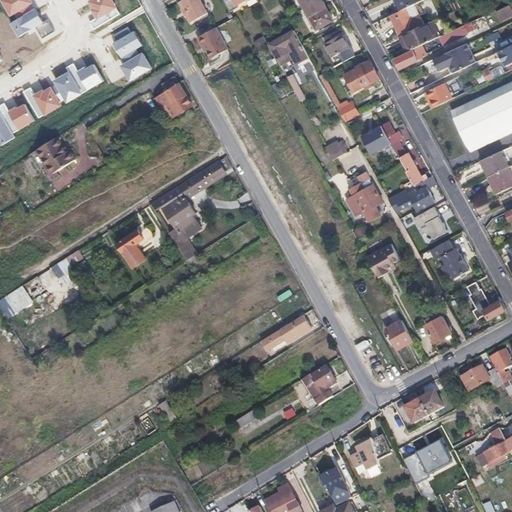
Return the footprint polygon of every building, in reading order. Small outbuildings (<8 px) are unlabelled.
[(181,0),(180,1),(178,2),(189,22),(206,12),(199,0),(181,0)] [(222,0),(230,13),(237,9),(235,6),(246,0),(222,0)] [(300,0),(306,9),(323,0),(322,0),(300,0)] [(323,0),(306,9),(317,30),(334,21),(323,0)] [(391,16),(402,37),(425,26),(415,5),(391,16)] [(501,22),(511,16),(511,7),(511,5),(496,12),(501,22)] [(425,26),(402,37),(409,52),(412,50),(421,46),(440,37),(433,22),(425,26)] [(469,34),(465,25),(440,37),(444,46),(469,34)] [(215,28),(197,38),(201,45),(203,44),(207,51),(211,59),(228,50),(215,28)] [(301,42),(295,31),(271,44),(267,46),(276,61),(289,54),(292,60),(295,66),(310,58),(303,46),(301,42)] [(333,58),(351,49),(343,36),(326,45),(333,58)] [(468,44),(445,55),(455,74),(477,63),(468,44)] [(421,46),(412,50),(412,52),(395,60),(401,70),(418,62),(417,60),(426,55),(421,46)] [(511,61),(511,46),(500,52),(506,64),(511,61)] [(276,61),(279,67),(292,60),(289,54),(276,61)] [(297,68),(311,61),(310,58),(295,66),(297,68)] [(355,93),(380,79),(370,62),(345,76),(355,93)] [(482,72),(487,82),(502,75),(498,69),(490,72),(489,69),(482,72)] [(172,120),(194,106),(179,83),(175,76),(163,84),(166,89),(167,91),(165,92),(158,97),(172,120)] [(287,82),(293,92),(298,89),(293,79),(287,82)] [(511,82),(448,114),(468,155),(511,133),(511,82)] [(444,84),(426,94),(434,109),(452,99),(444,84)] [(298,89),(293,92),(295,95),(301,105),(306,102),(298,89)] [(353,103),(339,110),(346,123),(360,115),(353,103)] [(145,105),(132,112),(136,119),(149,111),(145,105)] [(310,122),(315,130),(319,128),(314,120),(310,122)] [(387,123),(381,126),(381,127),(386,137),(393,134),(387,123)] [(381,127),(362,137),(371,155),(391,144),(386,137),(381,127)] [(391,144),(392,147),(398,144),(401,142),(396,132),(393,134),(386,137),(391,144)] [(68,151),(59,136),(38,150),(47,164),(54,174),(57,172),(76,160),(70,150),(68,151)] [(414,186),(419,184),(426,180),(422,174),(419,176),(407,154),(404,155),(398,144),(392,147),(414,186)] [(327,152),(333,163),(346,156),(340,146),(327,152)] [(500,153),(481,162),(489,177),(508,168),(500,153)] [(220,161),(153,203),(157,209),(163,205),(177,227),(169,232),(188,261),(189,260),(197,255),(198,255),(187,238),(202,228),(194,215),(196,213),(186,197),(227,172),(220,161)] [(51,176),(54,174),(47,164),(45,165),(51,176)] [(511,166),(508,168),(489,177),(498,195),(511,188),(511,166)] [(12,174),(23,184),(30,176),(19,167),(12,174)] [(366,173),(358,178),(361,183),(369,179),(366,173)] [(408,192),(390,201),(398,216),(417,207),(420,214),(436,206),(427,190),(438,185),(433,176),(426,180),(419,184),(421,189),(410,196),(408,192)] [(376,209),(383,204),(373,187),(364,192),(360,184),(349,190),(353,198),(346,201),(355,218),(363,214),(369,223),(380,217),(376,209)] [(441,217),(436,207),(415,219),(420,227),(424,228),(423,233),(424,235),(428,233),(434,237),(436,240),(450,232),(445,224),(441,222),(439,219),(441,217)] [(361,239),(366,232),(360,227),(354,233),(361,239)] [(145,239),(138,229),(117,244),(134,268),(147,259),(137,245),(145,239)] [(322,240),(304,250),(323,283),(341,273),(322,240)] [(450,240),(431,250),(437,260),(443,257),(447,264),(443,266),(447,274),(451,272),(455,279),(470,271),(466,264),(467,263),(463,256),(462,256),(458,249),(455,250),(450,240)] [(392,245),(367,258),(379,280),(390,274),(389,273),(388,270),(395,266),(394,264),(401,260),(392,245)] [(84,258),(79,250),(67,258),(72,266),(78,262),(84,258)] [(200,261),(197,255),(189,260),(193,266),(200,261)] [(72,266),(67,258),(53,267),(60,278),(63,275),(72,270),(74,269),(72,266)] [(81,266),(74,270),(77,274),(84,270),(81,265),(81,266)] [(67,281),(76,275),(72,270),(63,275),(67,281)] [(353,279),(361,276),(357,270),(350,274),(353,279)] [(499,302),(501,300),(499,296),(487,302),(477,283),(468,287),(471,293),(468,295),(476,311),(472,313),(475,319),(487,313),(490,319),(504,311),(499,302)] [(23,286),(0,300),(0,308),(6,318),(14,313),(33,301),(23,286)] [(389,328),(400,319),(390,307),(379,316),(389,328)] [(418,312),(425,326),(427,325),(436,342),(451,334),(442,317),(433,322),(426,308),(418,312)] [(14,313),(6,318),(7,320),(13,329),(32,359),(39,355),(30,342),(42,334),(38,328),(30,333),(23,322),(21,323),(14,313)] [(313,328),(304,315),(262,341),(268,350),(287,339),(289,343),(313,328)] [(13,329),(7,320),(2,324),(8,333),(13,329)] [(396,350),(414,341),(407,330),(402,321),(385,330),(396,350)] [(292,348),(316,333),(313,328),(289,343),(292,348)] [(511,362),(505,349),(490,357),(496,369),(498,372),(511,363),(511,362)] [(336,380),(328,366),(312,376),(312,374),(303,380),(319,406),(334,397),(327,386),(336,380)] [(490,380),(486,374),(482,366),(463,377),(470,390),(490,380)] [(495,389),(504,384),(498,372),(496,369),(486,374),(490,380),(495,389)] [(254,380),(259,377),(256,372),(251,375),(254,380)] [(436,393),(422,400),(430,415),(444,408),(436,393)] [(430,415),(422,400),(407,408),(414,424),(430,415)] [(166,402),(159,406),(170,423),(177,419),(166,402)] [(293,407),(283,412),(287,420),(297,415),(293,407)] [(258,418),(254,411),(236,422),(240,429),(258,418)] [(499,428),(493,431),(500,445),(485,452),(489,461),(511,450),(506,441),(499,428)] [(383,434),(356,448),(358,452),(350,456),(356,468),(364,464),(367,470),(379,464),(379,460),(392,453),(383,434)] [(456,454),(421,472),(426,484),(430,492),(467,474),(456,454)] [(332,460),(317,466),(320,474),(335,468),(332,460)] [(352,499),(348,490),(338,469),(321,477),(328,490),(330,489),(330,490),(337,506),(340,505),(352,499)] [(421,472),(411,477),(420,495),(424,493),(421,486),(426,484),(421,472)] [(291,511),(302,511),(288,485),(280,489),(291,511)] [(270,511),(291,511),(280,489),(279,489),(281,493),(265,502),(270,511)] [(495,511),(492,501),(484,504),(486,511),(495,511)] [(153,511),(180,511),(176,502),(153,511)] [(244,511),(240,503),(229,508),(230,511),(244,511)] [(329,508),(322,511),(354,511),(350,503),(337,510),(335,505),(329,508)]
